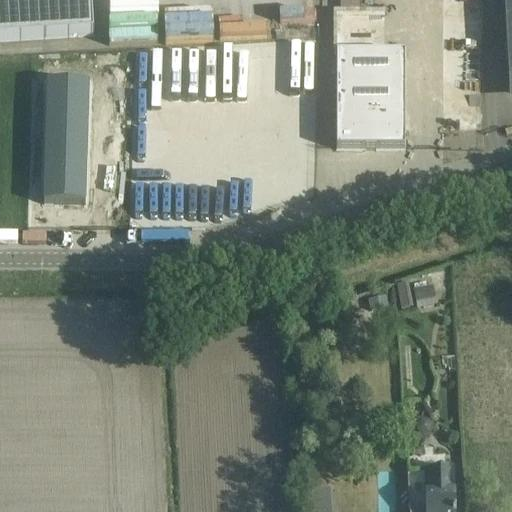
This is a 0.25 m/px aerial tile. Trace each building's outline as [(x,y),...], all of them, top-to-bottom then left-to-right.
[(0,0),(0,43),(94,38),(91,0),(0,0)] [(238,43),(290,41),(290,22),(235,24),(234,0),(199,0),(199,5),(169,6),(170,35),(185,34),(186,47),(238,45),(238,43)] [(325,19),(324,0),(284,0),(285,19),(325,19)] [(511,0),(503,0),(508,84),(511,83),(511,0)] [(406,58),(336,58),(336,153),(405,153),(406,58)] [(89,78),(48,77),(44,199),(85,200),(89,78)] [(429,289),(413,293),(417,312),(434,308),(429,289)] [(393,308),(384,309),(385,318),(393,318),(393,308)] [(417,427),(417,434),(421,438),(428,438),(433,433),(432,427),(428,422),(421,423),(417,427)] [(406,496),(407,468),(396,467),(396,474),(381,473),(380,511),(399,511),(399,496),(406,496)] [(454,472),(425,472),(426,496),(425,496),(425,510),(425,511),(455,511),(455,508),(455,495),(454,495),(454,472)]
